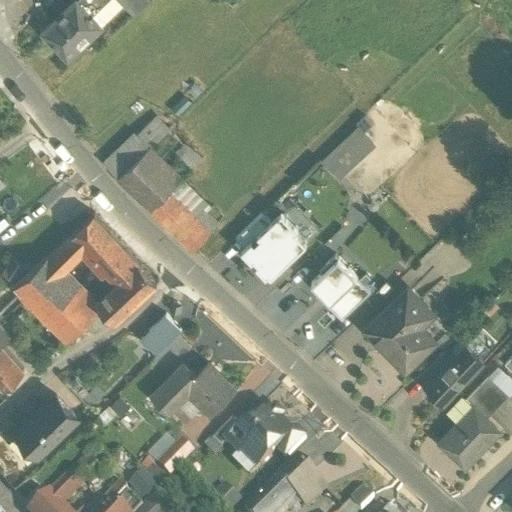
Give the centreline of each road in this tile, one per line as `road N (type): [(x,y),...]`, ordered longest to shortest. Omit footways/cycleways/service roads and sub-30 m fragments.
road 1 (residential): [(450,511),(186,266)]
road 2 (residential): [(0,419),(57,371),(131,326),(186,266)]
road 3 (residential): [(186,266),(121,209),(50,117)]
